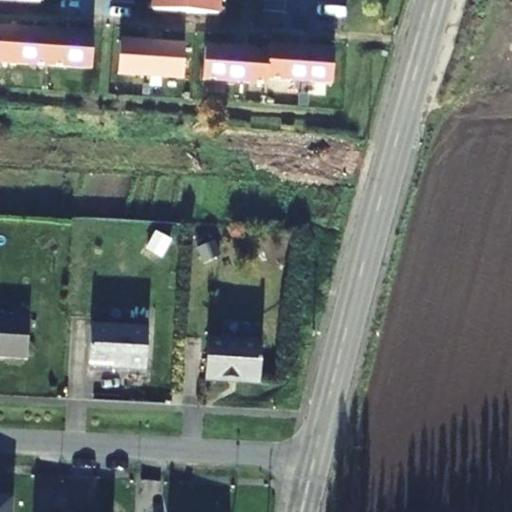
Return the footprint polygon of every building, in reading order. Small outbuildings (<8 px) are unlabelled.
[(155,0),(155,11),(219,16),(220,0),(155,0)] [(0,62),(91,69),(94,35),(0,29),(0,62)] [(183,79),(185,47),(120,43),(118,75),(183,79)] [(269,81),(271,53),(205,48),(203,81),(269,86),(269,81)] [(269,81),(334,85),(337,53),(272,48),(271,53),(269,81)] [(30,317),(0,315),(0,357),(27,360),(30,317)] [(91,325),(89,370),(112,371),(112,369),(146,370),(149,328),(91,325)] [(263,342),(208,339),(205,379),(260,382),(263,342)] [(0,511),(10,511),(12,499),(0,498),(0,511)]
